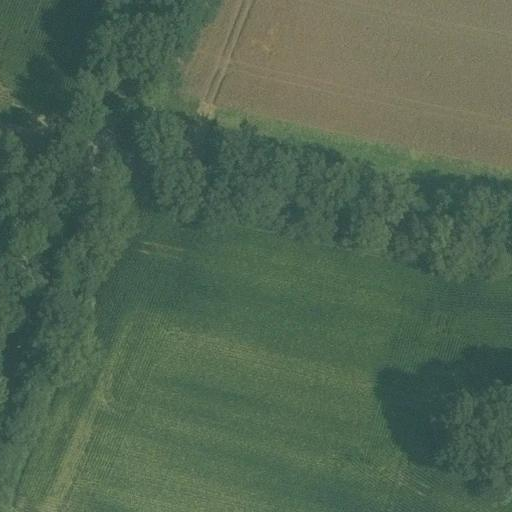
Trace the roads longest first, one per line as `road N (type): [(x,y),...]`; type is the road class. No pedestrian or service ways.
road 1 (unclassified): [(511,247),(102,159)]
road 2 (unclassified): [(102,159),(0,406)]
road 3 (track): [(102,159),(162,0)]
